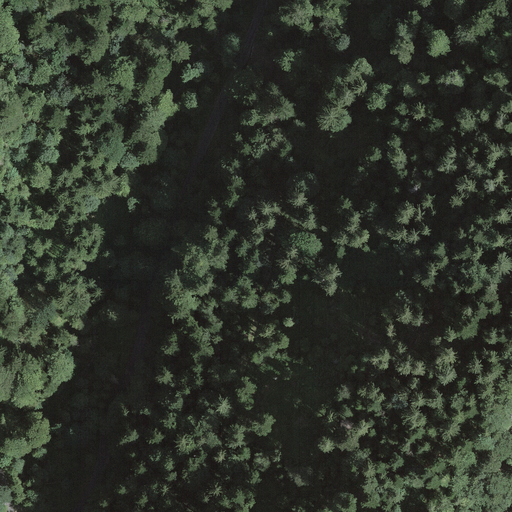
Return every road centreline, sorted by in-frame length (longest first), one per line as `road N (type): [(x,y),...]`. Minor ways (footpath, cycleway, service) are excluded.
road 1 (track): [(183,511),(223,440),(290,189),(321,126),(323,96),(395,0)]
road 2 (unclassified): [(260,0),(179,207),(95,478),(77,511)]
